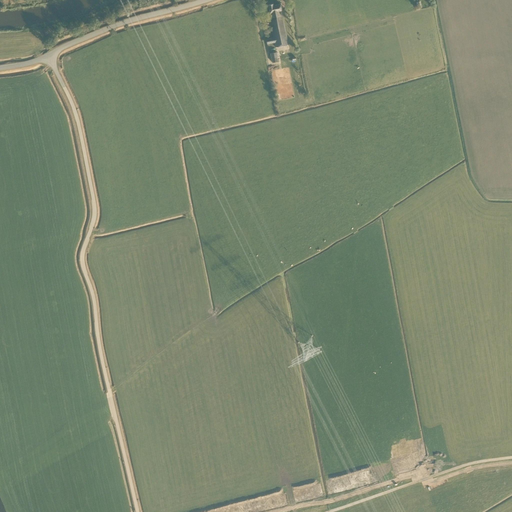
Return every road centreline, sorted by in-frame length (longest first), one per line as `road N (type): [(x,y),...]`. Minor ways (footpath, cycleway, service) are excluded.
road 1 (unclassified): [(137,511),(82,267),(93,204),(77,120),(47,55)]
road 2 (unclassified): [(47,55),(112,26),(205,0)]
